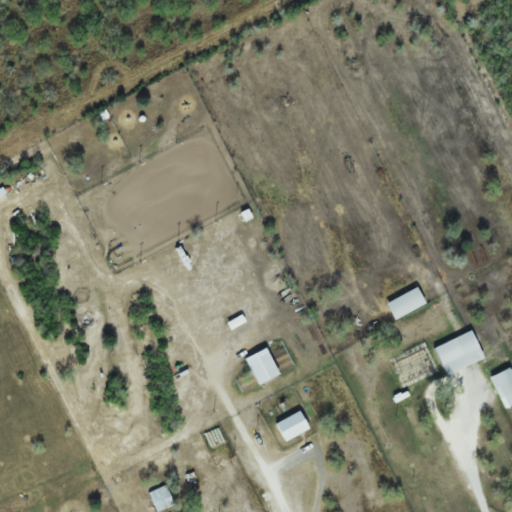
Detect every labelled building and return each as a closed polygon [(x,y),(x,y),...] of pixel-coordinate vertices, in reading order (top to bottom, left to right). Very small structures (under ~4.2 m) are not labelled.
[(427,303),(418,286),(386,303),(395,320),(427,303)] [(434,346),(445,374),(484,359),(473,331),(434,346)] [(511,405),(511,369),(511,368),(492,376),(505,408),(511,405)] [(309,428),(300,411),(276,424),(285,441),(309,428)] [(173,504),(165,485),(148,493),(156,511),(173,504)] [(213,511),(212,494),(205,494),(205,511),(213,511)]
